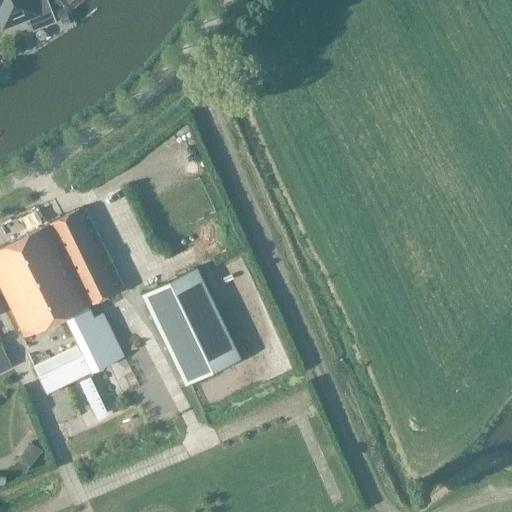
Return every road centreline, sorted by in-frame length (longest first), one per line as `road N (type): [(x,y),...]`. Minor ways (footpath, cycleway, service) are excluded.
road 1 (track): [(389,511),(184,64)]
road 2 (unclassified): [(0,193),(145,102),(229,0)]
